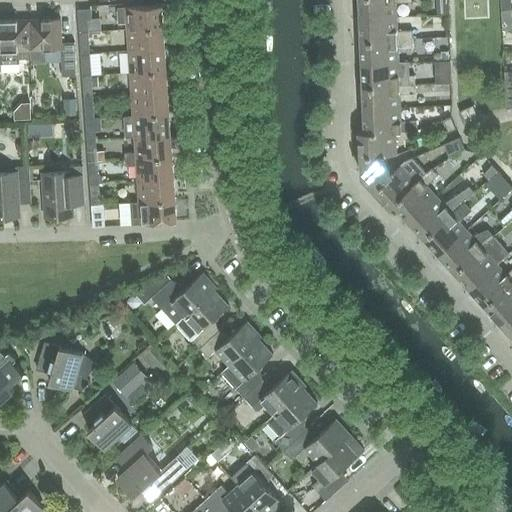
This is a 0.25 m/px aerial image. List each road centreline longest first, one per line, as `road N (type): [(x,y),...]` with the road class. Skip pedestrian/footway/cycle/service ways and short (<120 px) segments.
road 1 (residential): [(511,358),(348,179),(339,0)]
road 2 (tertiary): [(421,444),(248,251),(235,223)]
road 3 (residential): [(235,223),(0,237)]
road 4 (tertiary): [(235,223),(216,0)]
